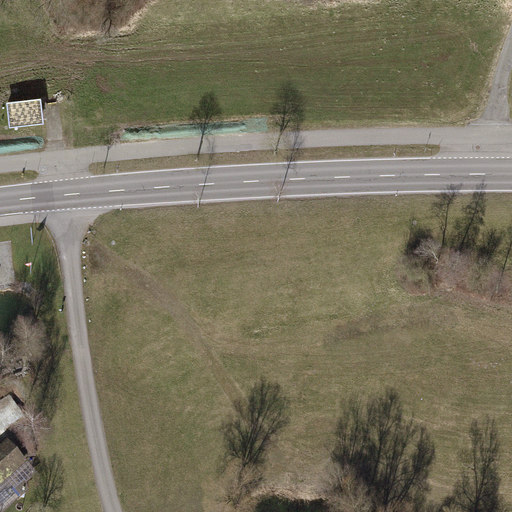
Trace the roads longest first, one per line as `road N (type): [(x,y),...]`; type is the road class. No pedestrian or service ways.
road 1 (secondary): [(511,174),(205,184),(0,202)]
road 2 (track): [(493,173),(511,44)]
